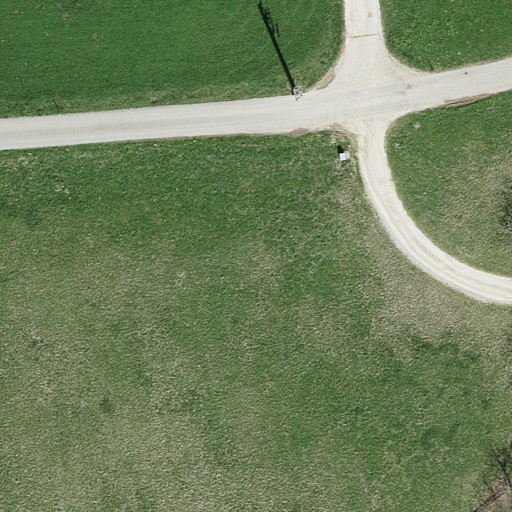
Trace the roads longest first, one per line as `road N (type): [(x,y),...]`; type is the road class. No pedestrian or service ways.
road 1 (residential): [(376,108),(0,136)]
road 2 (residential): [(511,79),(376,108)]
